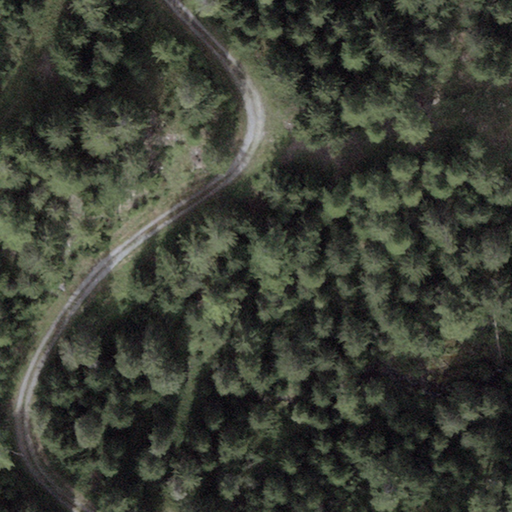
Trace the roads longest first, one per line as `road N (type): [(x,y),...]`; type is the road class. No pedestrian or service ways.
road 1 (track): [(169,0),(245,84),(255,147),(208,193),(97,269),(26,417),(38,484),(80,511)]
road 2 (track): [(0,108),(33,68),(51,0)]
